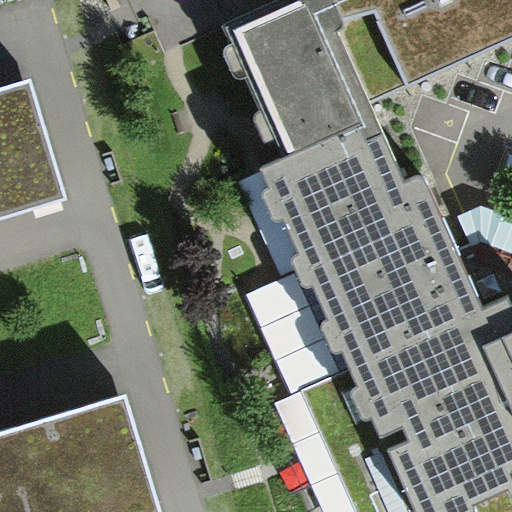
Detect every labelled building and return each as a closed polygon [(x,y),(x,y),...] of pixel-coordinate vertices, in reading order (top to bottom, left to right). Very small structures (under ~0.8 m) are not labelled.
[(309,387),(304,389),(358,511),(459,511),(511,488),(511,304),(509,298),(485,308),(446,222),(423,172),(405,180),(370,100),(341,33),(345,25),(334,0),(301,0),(302,1),(231,32),(283,152),(252,165),(298,271),(343,372),(309,387)] [(511,37),(511,0),(334,0),(345,25),(341,33),(370,100),(511,37)] [(0,218),(64,199),(29,83),(0,91),(0,218)] [(483,207),(446,222),(485,308),(509,298),(511,304),(511,217),(499,213),(483,207)] [(264,286),(309,387),(343,372),(298,271),(279,279),(264,286)] [(0,511),(152,511),(156,511),(121,402),(0,439),(0,511)] [(511,511),(511,488),(459,511),(511,511)]
